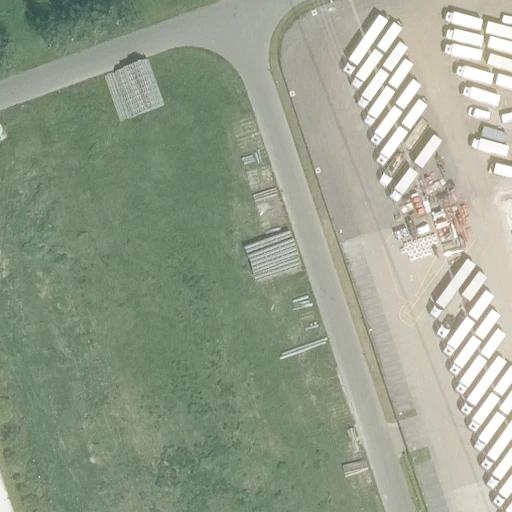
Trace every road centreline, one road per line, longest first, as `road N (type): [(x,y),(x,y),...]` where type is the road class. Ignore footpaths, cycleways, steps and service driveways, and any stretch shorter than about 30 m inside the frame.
road 1 (unclassified): [(234,11),(400,511)]
road 2 (unclassified): [(234,11),(0,98)]
